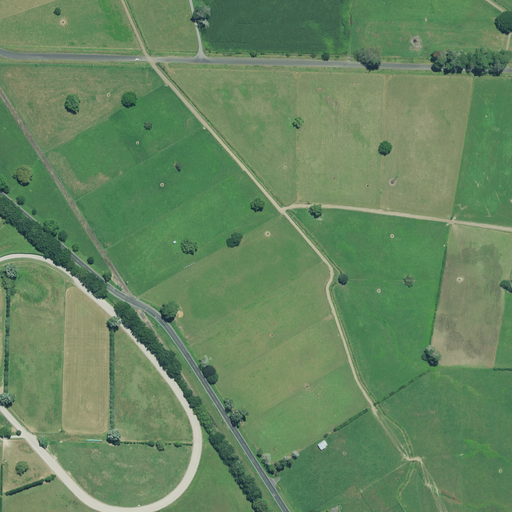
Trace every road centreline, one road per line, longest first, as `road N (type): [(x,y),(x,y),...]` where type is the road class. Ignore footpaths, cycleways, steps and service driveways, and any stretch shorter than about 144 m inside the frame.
road 1 (track): [(124,0),(149,59),(326,260),(358,382),(409,459),(422,457)]
road 2 (residential): [(0,52),(511,69)]
road 3 (tertiary): [(286,511),(163,320),(107,285),(0,192)]
road 4 (track): [(282,210),(332,206),(511,229)]
